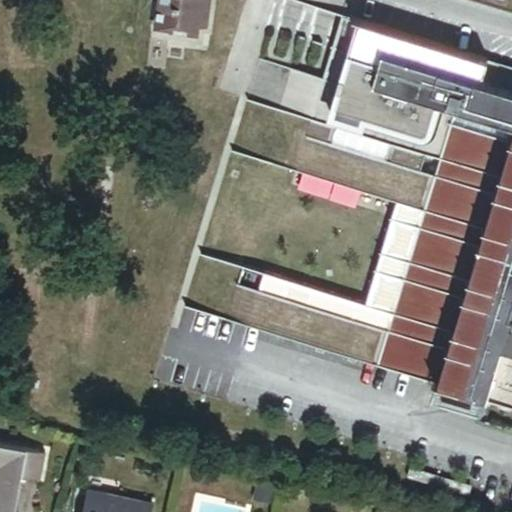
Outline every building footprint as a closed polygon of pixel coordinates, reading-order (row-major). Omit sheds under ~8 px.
[(177,0),(177,6),(160,5),(157,28),(174,30),(173,34),(196,37),(197,27),(205,27),(208,0),(177,0)] [(341,51),(350,20),(341,17),(332,48),(341,51)] [(511,92),(481,83),(487,61),(350,20),(341,51),(351,54),(451,85),(458,87),(437,158),(441,159),(378,366),(439,384),(486,398),(501,346),(511,349),(511,92)] [(343,79),(351,54),(341,51),(332,48),(312,120),(329,125),(332,115),(339,90),(336,89),(340,79),(343,79)] [(451,85),(351,54),(343,79),(340,79),(336,89),(339,90),(332,115),(362,124),(364,116),(422,133),(425,132),(426,132),(427,131),(429,129),(438,99),(446,101),(451,85)] [(511,92),(511,68),(487,61),(481,83),(511,92)] [(362,124),(332,115),(329,125),(437,158),(458,87),(451,85),(446,101),(435,138),(433,141),(430,143),(425,143),(362,124)] [(364,116),(362,124),(425,143),(430,143),(433,141),(435,138),(446,101),(438,99),(429,129),(427,131),(426,132),(425,132),(422,133),(364,116)] [(511,406),(511,349),(501,346),(486,398),(511,406)] [(481,413),(486,398),(439,384),(435,399),(481,413)] [(43,449),(0,440),(0,511),(4,511),(15,511),(22,473),(38,476),(43,449)] [(114,505),(116,496),(88,489),(85,498),(114,505)] [(150,511),(152,504),(116,496),(114,505),(85,498),(82,511),(150,511)]
